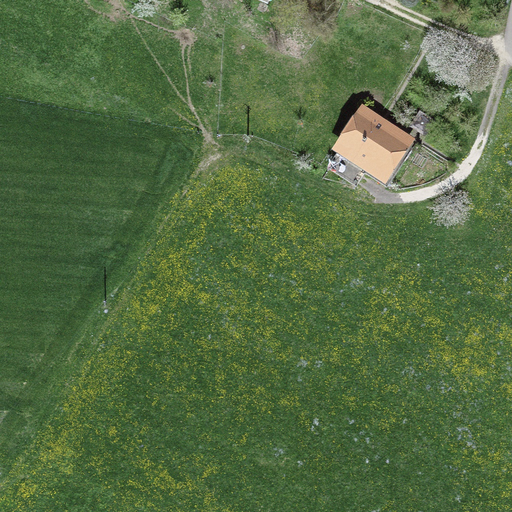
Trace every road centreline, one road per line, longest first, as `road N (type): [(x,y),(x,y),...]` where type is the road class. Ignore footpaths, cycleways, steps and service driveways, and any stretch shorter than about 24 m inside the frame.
road 1 (track): [(0,496),(199,175),(225,160),(257,163),(320,196),(374,206),(422,199),(466,176),(511,51)]
road 2 (track): [(388,10),(478,51),(511,45)]
